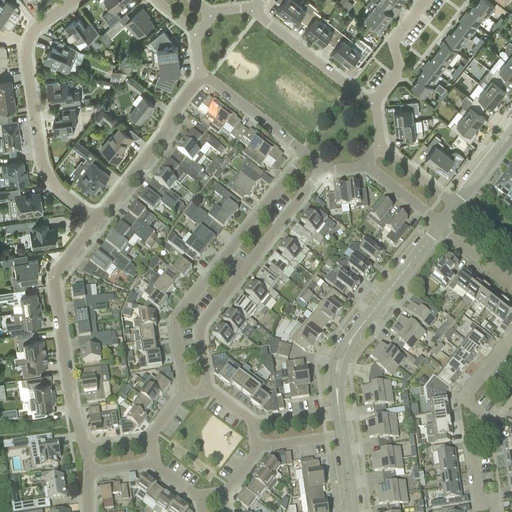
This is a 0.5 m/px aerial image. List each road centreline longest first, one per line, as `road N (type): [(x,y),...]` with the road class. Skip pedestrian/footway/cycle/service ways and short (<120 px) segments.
road 1 (residential): [(302,156),(174,322),(183,395)]
road 2 (residential): [(96,222),(43,168),(26,53),(34,29),(75,0)]
road 3 (residential): [(206,393),(200,332),(207,317),(322,172)]
road 4 (residential): [(87,449),(71,406),(54,279),(96,222)]
road 5 (residential): [(493,511),(491,504),(480,505),(470,442),(486,421),(465,401),(511,338)]
road 6 (residential): [(96,222),(200,76)]
road 7 (residential): [(252,10),(373,106)]
road 8 (residential): [(302,156),(200,76)]
road 9 (residential): [(373,106),(397,74),(393,43),(426,0)]
